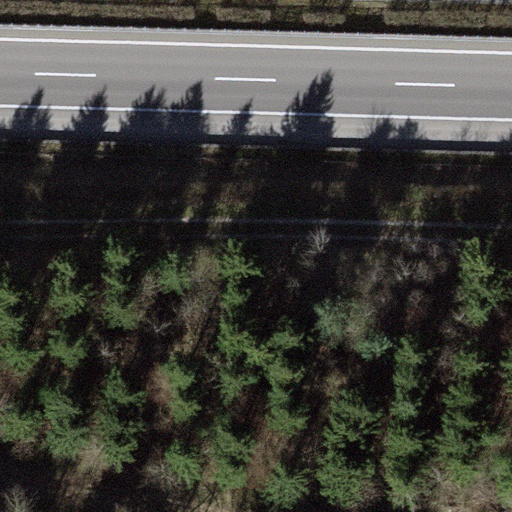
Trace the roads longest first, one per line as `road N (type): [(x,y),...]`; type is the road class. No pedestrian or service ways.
road 1 (track): [(511,231),(385,225),(0,239)]
road 2 (motorway): [(0,73),(511,86)]
road 3 (track): [(0,476),(141,511)]
